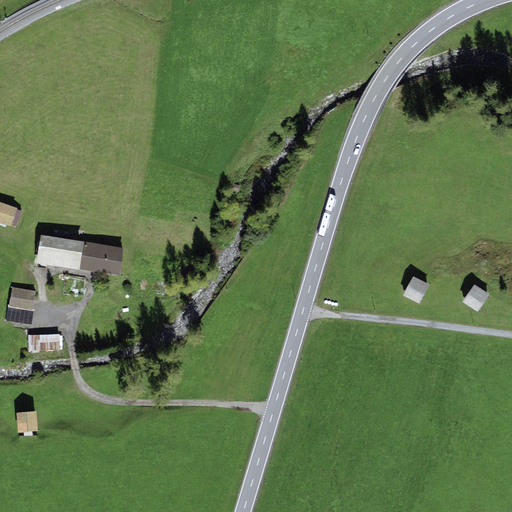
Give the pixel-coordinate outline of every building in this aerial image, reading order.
[(23,210),(0,202),(0,222),(17,228),(23,210)] [(79,270),(84,242),(41,234),(37,263),(79,270)] [(123,248),(84,242),(79,270),(119,276),(123,248)] [(420,304),(429,286),(412,277),(403,295),(420,304)] [(479,311),(489,294),(473,284),(463,301),(479,311)] [(36,291),(12,287),(8,307),(33,311),(36,291)] [(59,334),(27,336),(28,353),(60,351),(59,334)] [(38,431),(36,411),(16,413),(18,433),(38,431)]
